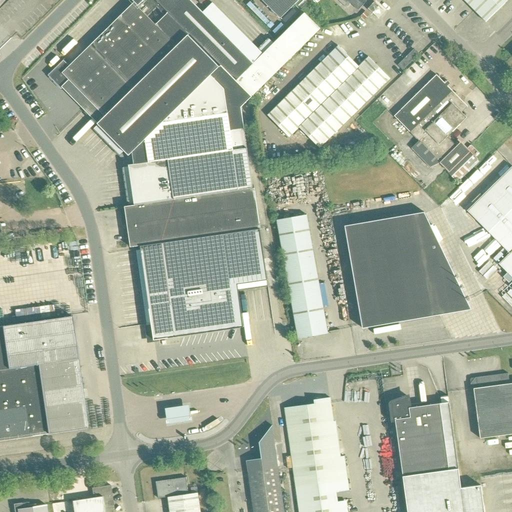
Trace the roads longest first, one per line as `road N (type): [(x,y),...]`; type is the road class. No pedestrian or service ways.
road 1 (unclassified): [(511,340),(287,372),(221,438),(124,456)]
road 2 (unclassified): [(124,456),(92,226),(81,197),(0,80)]
road 3 (unknown): [(0,274),(70,279),(82,331),(107,334)]
road 4 (unclassified): [(124,456),(0,473)]
